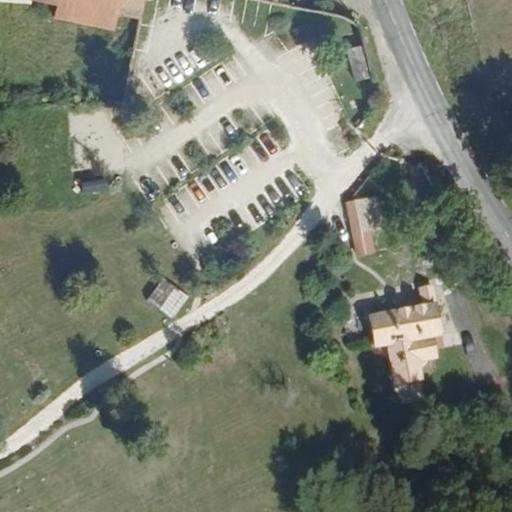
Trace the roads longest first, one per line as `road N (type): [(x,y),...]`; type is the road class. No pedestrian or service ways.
road 1 (unknown): [(338,183),(257,270),(0,451)]
road 2 (secondary): [(511,247),(431,108),(386,0)]
road 3 (unknown): [(304,137),(277,90),(248,83),(136,159)]
road 4 (unknown): [(178,226),(304,137)]
